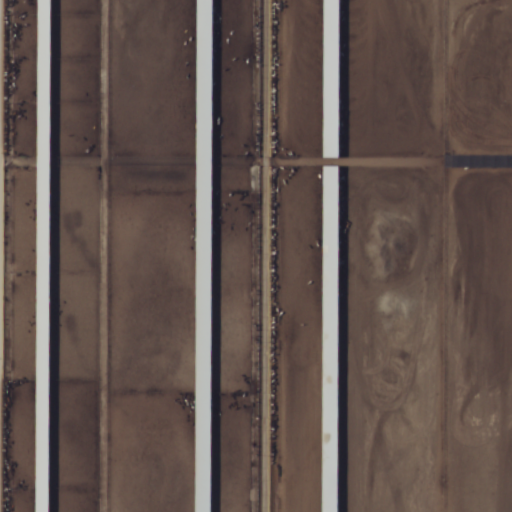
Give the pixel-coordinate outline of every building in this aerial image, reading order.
[(49,0),(36,0),(37,42),(49,42),(49,0)] [(322,0),(322,160),(338,160),(338,0),(322,0)] [(50,87),(37,87),(35,409),(47,409),(50,87)] [(337,168),(322,168),(322,309),(337,309),(337,168)] [(336,387),(322,387),(322,436),(336,436),(336,387)]
